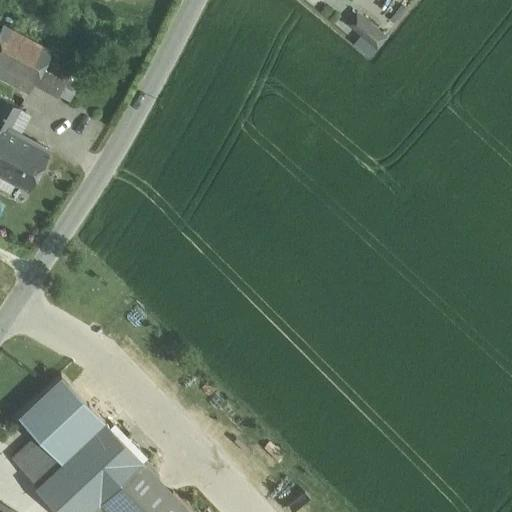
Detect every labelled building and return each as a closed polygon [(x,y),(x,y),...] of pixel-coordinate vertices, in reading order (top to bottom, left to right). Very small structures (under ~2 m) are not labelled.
[(390,36),(359,10),(348,23),(379,49),(390,36)] [(51,49),(4,23),(0,30),(0,78),(26,93),(32,82),(47,56),(51,49)] [(72,71),(47,56),(32,82),(58,96),(59,94),(70,74),(72,71)] [(81,81),(70,74),(59,94),(70,100),(81,81)] [(22,109),(0,96),(0,122),(12,128),(22,110),(22,109)] [(31,115),(22,110),(12,128),(21,133),(31,115)] [(0,122),(0,171),(3,173),(24,135),(21,133),(0,122)] [(24,135),(3,173),(13,179),(28,187),(49,148),(24,135)] [(3,173),(0,171),(0,184),(8,188),(13,179),(3,173)] [(62,460),(105,419),(61,373),(18,413),(41,438),(62,460)] [(37,484),(35,486),(59,511),(84,511),(98,499),(142,458),(105,419),(62,460),(37,484)] [(62,460),(41,438),(16,461),(37,484),(62,460)] [(286,456),(262,477),(281,500),(306,479),(286,456)] [(194,511),(142,458),(98,499),(110,511),(194,511)] [(292,511),(336,511),(313,487),(290,509),(292,511)] [(110,511),(98,499),(84,511),(110,511)]
